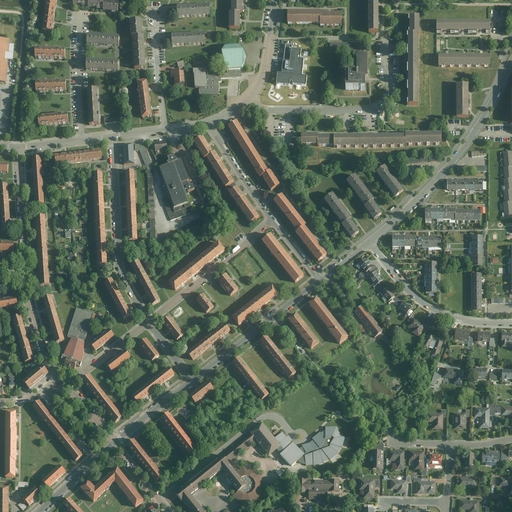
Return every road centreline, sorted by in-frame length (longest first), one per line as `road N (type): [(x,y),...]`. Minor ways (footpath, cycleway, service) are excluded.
road 1 (residential): [(511,63),(460,152),(367,242)]
road 2 (residential): [(111,136),(119,269),(148,321)]
road 3 (residential): [(247,97),(268,110),(365,110),(387,98),(391,66)]
road 4 (residential): [(367,242),(429,307),(456,319),(511,324)]
road 5 (residential): [(192,381),(320,280)]
road 6 (residential): [(271,219),(148,321)]
road 7 (residential): [(82,139),(81,13)]
road 8 (residential): [(166,130),(156,10)]
